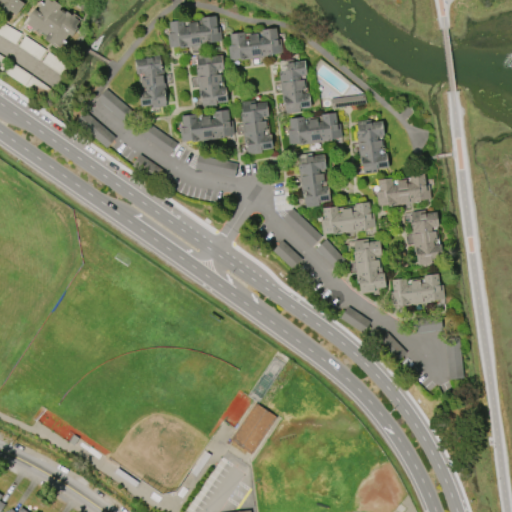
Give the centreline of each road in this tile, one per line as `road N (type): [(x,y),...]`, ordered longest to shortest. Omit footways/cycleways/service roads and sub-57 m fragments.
road 1 (secondary): [(457,511),(416,425),(361,359),(0,102)]
road 2 (secondary): [(203,273),(344,376),(398,437),(435,511)]
road 3 (secondary): [(0,132),(128,221)]
road 4 (residential): [(0,450),(107,511)]
